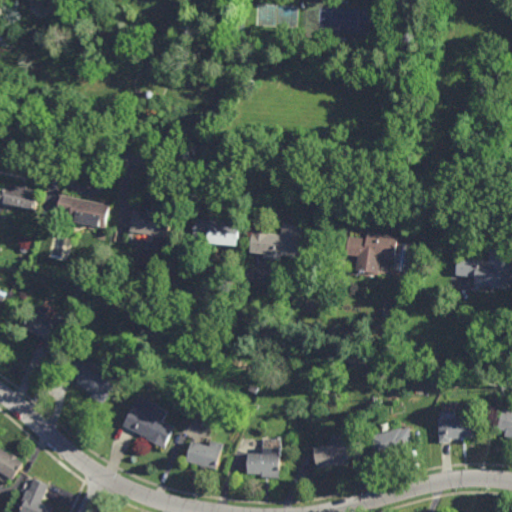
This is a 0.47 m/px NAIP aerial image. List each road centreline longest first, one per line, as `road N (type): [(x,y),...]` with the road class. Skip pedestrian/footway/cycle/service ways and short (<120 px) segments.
road 1 (residential): [(511,479),(444,481),(337,511),(197,509),(101,474),(0,391)]
road 2 (residential): [(511,198),(80,150),(0,132)]
